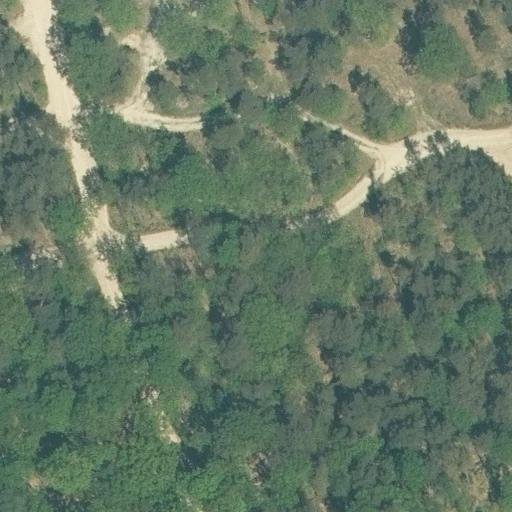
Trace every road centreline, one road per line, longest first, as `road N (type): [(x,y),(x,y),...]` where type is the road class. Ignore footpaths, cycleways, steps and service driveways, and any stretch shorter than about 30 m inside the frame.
road 1 (track): [(0,265),(287,231),(345,208),(402,156),(511,139)]
road 2 (track): [(195,511),(105,278),(79,153),(45,48),(48,0)]
road 3 (track): [(396,161),(276,106),(189,125),(68,117),(0,138)]
road 4 (track): [(129,119),(161,35),(163,0)]
